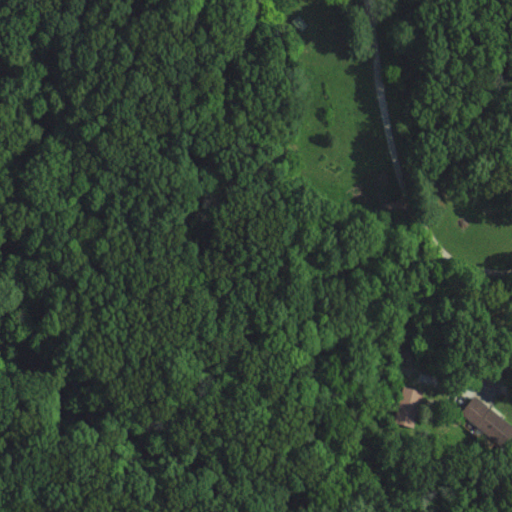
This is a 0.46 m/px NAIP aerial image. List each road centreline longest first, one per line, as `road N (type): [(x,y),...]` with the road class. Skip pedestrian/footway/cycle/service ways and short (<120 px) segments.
road 1 (residential): [(511,414),(380,414),(258,433),(169,467),(88,511)]
road 2 (residential): [(384,0),(414,187),(437,213),(511,233)]
